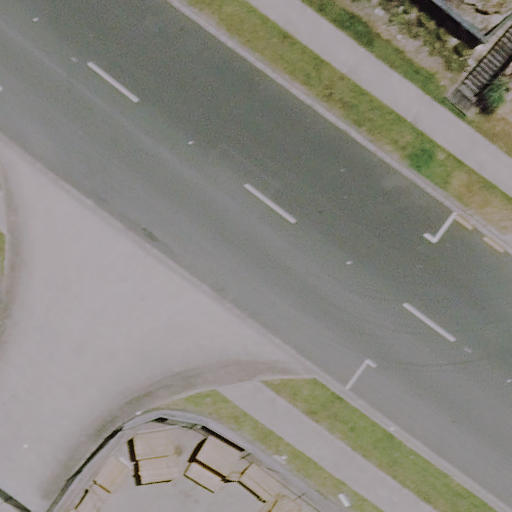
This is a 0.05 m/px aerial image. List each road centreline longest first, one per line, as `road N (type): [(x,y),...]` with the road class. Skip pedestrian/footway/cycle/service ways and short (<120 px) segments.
road 1 (unclassified): [(511,397),(0,15)]
road 2 (unknown): [(209,177),(0,471)]
